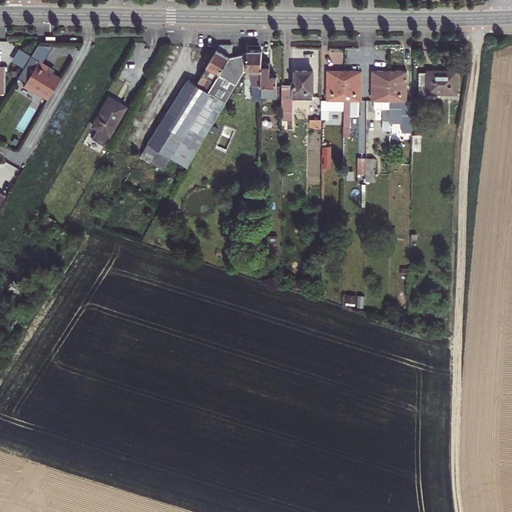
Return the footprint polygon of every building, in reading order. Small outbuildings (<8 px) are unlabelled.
[(244,71),(244,54),(232,56),(232,44),(220,45),(207,66),(207,67),(197,84),(188,79),(140,155),(163,169),(171,158),(187,168),(221,109),(244,71)] [(21,47),(14,60),(25,66),(32,53),(21,47)] [(253,84),(253,95),(254,95),(262,95),(262,90),(262,84),(262,61),(262,50),(247,50),(247,71),(253,71),(253,84)] [(32,58),(25,71),(33,75),(40,62),(32,58)] [(50,100),(62,79),(47,71),(49,67),(40,61),(40,62),(33,75),(25,88),(34,93),(35,91),(50,100)] [(270,76),(270,62),(262,61),(262,84),(262,90),(264,90),(264,86),(277,86),(277,76),(270,76)] [(313,98),(313,71),(295,70),(295,81),(292,81),(291,84),(282,84),(282,86),(282,99),(292,99),(292,98),(313,98)] [(344,100),(344,71),(327,70),(327,100),(322,100),(321,120),(329,120),(329,110),(344,110),(344,100)] [(406,101),(407,71),(389,70),(389,71),(389,100),(389,109),(389,120),(389,122),(402,123),(402,128),(412,128),(412,101),(406,101)] [(344,120),(344,128),(350,128),(350,116),(358,116),(358,100),(361,100),(361,71),(344,71),(344,100),(344,110),(344,120)] [(389,71),(372,71),(372,100),(374,100),(389,100),(389,71)] [(419,72),(419,93),(456,93),(457,71),(428,71),(428,72),(419,72)] [(127,107),(110,97),(93,126),(110,136),(127,107)] [(282,99),(282,121),(292,121),(292,99),(282,99)] [(389,100),(374,100),(374,109),(383,109),(383,120),(389,120),(389,109),(389,100)] [(313,128),(321,128),(321,120),(310,119),(309,126),(313,126),(313,128)] [(292,129),(292,121),(282,121),(282,129),(292,129)] [(412,135),(412,151),(421,151),(421,135),(412,135)] [(358,158),(357,174),(366,174),(366,158),(358,158)] [(43,222),(52,227),(56,221),(47,216),(43,222)] [(49,232),(52,227),(43,222),(41,227),(49,232)]
